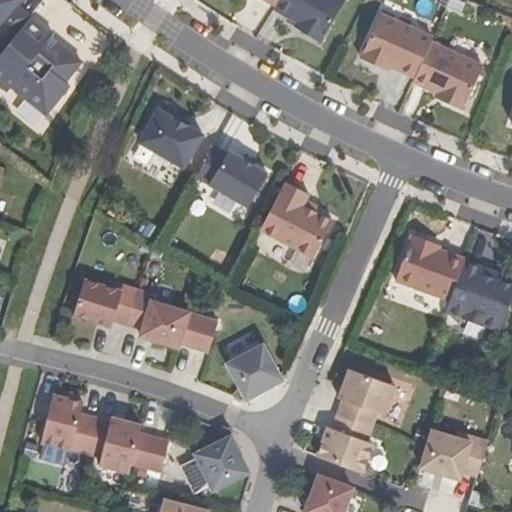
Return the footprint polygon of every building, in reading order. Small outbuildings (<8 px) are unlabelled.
[(0,0),(0,55),(31,17),(16,5),(19,0),(0,0)] [(346,0),(345,0),(279,0),(276,6),(274,8),(298,22),(305,27),(303,31),(321,42),(346,0)] [(390,66),(415,77),(431,43),(433,38),(381,14),(361,58),(380,67),(382,62),(390,66)] [(54,34),(31,17),(0,55),(0,84),(8,91),(11,87),(46,115),(69,86),(65,82),(82,62),(58,43),(46,58),(39,52),(54,34)] [(305,27),(298,22),(295,26),(303,31),(305,27)] [(483,66),(431,43),(415,77),(413,82),(438,94),(447,98),(445,102),(463,110),(483,66)] [(380,67),(388,71),(390,66),(382,62),(380,67)] [(445,102),(447,98),(438,94),(436,98),(445,102)] [(159,109),(140,142),(184,168),(203,135),(188,126),(187,128),(173,120),(174,118),(159,109)] [(266,172),(229,151),(227,153),(215,146),(199,174),(211,182),(208,187),(245,208),(266,172)] [(309,195),(285,182),(260,231),(313,258),(332,221),(318,213),(304,206),(306,201),(309,195)] [(306,201),(304,206),(318,213),(320,209),(306,201)] [(396,281),(450,301),(464,261),(465,259),(439,250),(429,246),(430,242),(412,235),(396,281)] [(439,250),(441,245),(430,242),(429,246),(439,250)] [(221,249),(205,259),(215,274),(231,264),(221,249)] [(446,312),(499,331),(511,296),(511,285),(497,280),(481,274),(483,268),(464,261),(450,301),(446,312)] [(499,274),(483,268),(481,274),(497,280),(499,274)] [(127,328),(138,291),(122,286),(120,293),(84,282),(73,316),(111,328),(112,324),(127,328)] [(179,345),(189,314),(150,302),(152,296),(138,291),(127,328),(141,333),(140,337),(178,349),(179,345)] [(217,323),(189,314),(179,345),(208,354),(217,323)] [(281,381),(263,345),(228,364),(246,399),(281,381)] [(395,386),(350,369),(339,398),(343,399),(337,415),(372,428),(378,413),(384,415),(395,386)] [(87,453),(95,419),(80,415),(83,403),(53,396),(41,442),(87,453)] [(367,442),(372,428),(337,415),(332,428),(328,427),(317,456),(363,473),(374,444),(367,442)] [(131,465),(140,434),(142,426),(111,418),(110,422),(95,419),(87,453),(101,457),(99,464),(129,472),(131,465)] [(457,432),(455,438),(432,431),(421,468),(460,480),(462,472),(477,477),(488,442),(457,432)] [(169,441),(140,434),(131,465),(161,472),(169,441)] [(249,474),(231,436),(195,453),(198,459),(182,466),(196,493),(211,486),(214,491),(249,474)] [(38,447),(36,458),(63,463),(65,452),(38,447)] [(344,511),(353,489),(319,476),(304,511),(344,511)] [(209,511),(164,500),(160,511),(209,511)]
